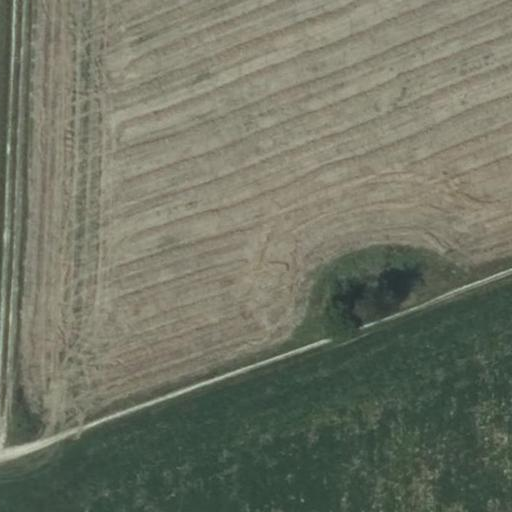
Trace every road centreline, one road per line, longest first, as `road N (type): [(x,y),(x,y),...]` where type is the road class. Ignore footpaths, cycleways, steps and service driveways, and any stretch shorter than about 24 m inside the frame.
road 1 (track): [(0,455),(511,267)]
road 2 (track): [(9,0),(0,213)]
